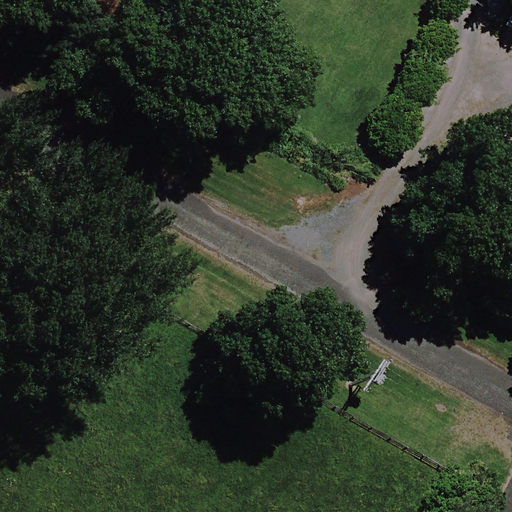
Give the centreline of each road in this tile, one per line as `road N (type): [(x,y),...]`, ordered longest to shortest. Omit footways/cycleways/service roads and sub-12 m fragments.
road 1 (residential): [(511,403),(0,114)]
road 2 (unknown): [(312,292),(463,49),(458,10)]
